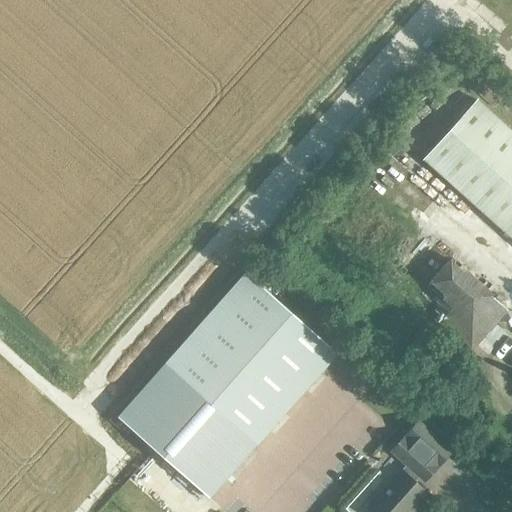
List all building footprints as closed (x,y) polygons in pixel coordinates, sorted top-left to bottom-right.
[(511,236),(511,129),(478,99),(425,160),(511,236)] [(437,246),(401,286),(472,350),(509,310),(492,295),(450,258),(437,246)] [(166,363),(118,416),(209,498),(257,444),(338,353),(247,272),(166,363)] [(427,382),(449,358),(434,344),(412,367),(427,382)] [(407,465),(368,508),(372,511),(413,511),(417,508),(418,510),(430,496),(414,481),(417,479),(422,483),(451,451),(418,421),(392,451),(407,465)]
